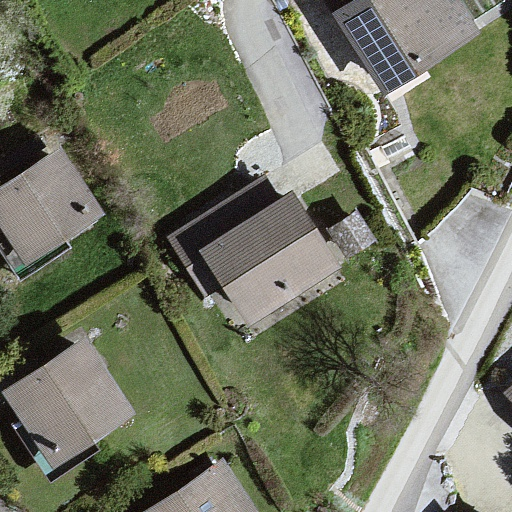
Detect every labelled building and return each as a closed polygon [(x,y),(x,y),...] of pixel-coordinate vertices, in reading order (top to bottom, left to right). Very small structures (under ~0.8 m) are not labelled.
[(449,0),(359,0),(331,19),(379,97),(475,39),(449,0)] [(54,153),(0,186),(0,233),(20,267),(98,218),(54,153)] [(291,194),(199,252),(247,327),(342,271),(291,194)] [(133,418),(81,333),(0,384),(0,393),(50,468),(133,418)] [(511,383),(499,395),(511,406),(511,383)] [(252,511),(219,462),(142,511),(252,511)]
